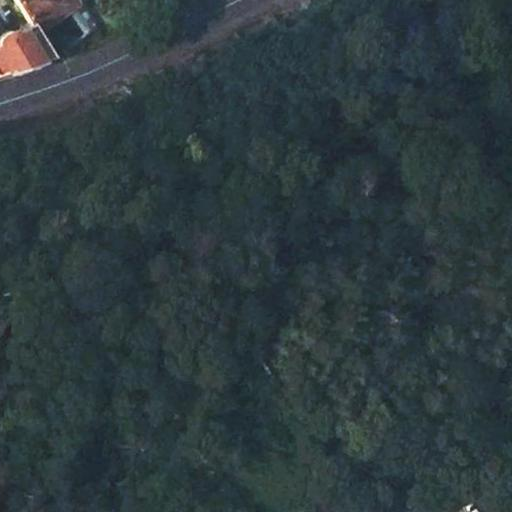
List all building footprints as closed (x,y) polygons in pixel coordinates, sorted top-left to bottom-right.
[(29,20),(15,0),(9,0),(0,7),(0,16),(9,28),(16,28),(29,20)] [(74,45),(71,42),(82,33),(66,11),(69,8),(62,0),(15,0),(29,20),(55,57),(74,45)] [(66,11),(82,33),(71,42),(74,45),(81,53),(108,40),(96,24),(79,1),(78,0),(62,0),(69,8),(66,11)] [(166,8),(160,0),(144,0),(154,15),(166,8)] [(0,73),(55,57),(29,20),(16,28),(9,28),(0,33),(0,73)]
